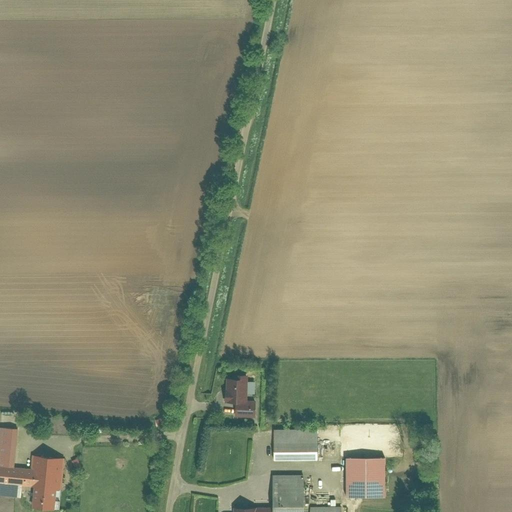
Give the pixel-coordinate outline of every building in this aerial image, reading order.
[(235,401),(235,416),(254,416),(254,398),(246,398),(246,392),(255,392),(255,380),(246,380),(246,373),(234,373),(234,377),(226,377),(226,387),(224,387),(224,401),(235,401)] [(0,494),(21,496),(22,484),(31,485),(29,505),(60,508),(65,457),(32,454),(31,467),(13,465),(17,427),(0,425),(0,494)] [(273,428),(274,459),(317,459),(317,427),(273,428)] [(385,456),(344,456),(344,496),(385,496),(385,456)] [(232,511),(341,511),(342,505),(309,506),(309,511),(303,511),(303,473),(270,474),(270,506),(233,507),(232,511)]
